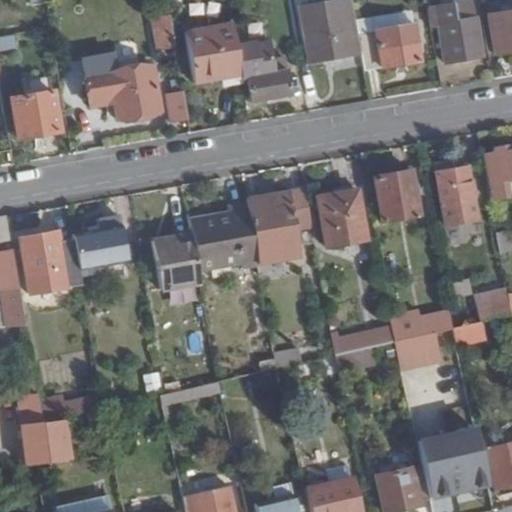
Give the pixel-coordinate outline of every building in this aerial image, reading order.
[(308,60),(360,51),(357,30),(355,18),(351,0),(334,0),(298,6),(308,60)] [(427,7),(430,27),(438,27),(444,62),(482,57),(475,20),(457,22),(453,3),(427,7)] [(357,30),(414,22),(412,9),(355,18),(357,30)] [(511,11),(487,15),(493,53),(511,49),(511,11)] [(158,45),(174,43),(168,13),(154,14),(158,45)] [(360,51),(365,70),(420,61),(414,22),(357,30),(360,51)] [(194,82),(239,74),(238,66),(231,25),(186,33),(194,82)] [(0,36),(0,47),(12,46),(11,36),(0,36)] [(82,56),(87,96),(109,92),(111,100),(113,116),(157,110),(150,63),(115,67),(113,51),(82,56)] [(272,73),(247,78),(251,100),(289,94),(283,59),(270,61),(272,73)] [(239,74),(241,79),(247,78),(272,73),(270,61),(238,66),(239,74)] [(55,64),(63,107),(75,105),(71,77),(67,77),(65,63),(55,64)] [(170,118),(186,116),(182,89),(165,92),(170,118)] [(109,92),(87,96),(88,103),(111,100),(109,92)] [(16,138),(57,131),(50,93),(10,100),(16,138)] [(501,191),(511,189),(511,151),(510,152),(509,147),(493,150),(501,191)] [(434,167),(433,172),(454,169),(452,163),(434,167)] [(454,169),(433,172),(444,225),(476,220),(466,166),(454,169)] [(373,178),(383,223),(419,217),(411,172),(373,178)] [(303,190),(287,193),(294,232),(311,228),(303,190)] [(317,197),(325,247),(362,240),(354,191),(317,197)] [(246,200),(247,204),(253,239),(294,232),(287,193),(246,200)] [(227,214),(188,220),(190,235),(197,270),(239,263),(241,268),(258,266),(253,239),(247,204),(227,207),(227,214)] [(100,240),(73,244),(75,249),(81,286),(98,282),(97,276),(127,271),(119,226),(98,229),(100,240)] [(511,251),(511,235),(511,231),(498,232),(500,252),(511,251)] [(160,292),(200,286),(197,270),(190,235),(150,242),(160,292)] [(81,286),(75,249),(59,252),(55,242),(17,249),(28,301),(81,291),(81,286)] [(0,327),(23,326),(9,253),(0,254),(0,301),(1,309),(0,308),(0,327)] [(475,297),(480,324),(511,316),(507,294),(506,290),(475,297)] [(480,324),(454,330),(456,347),(483,341),(480,324)] [(333,342),(336,356),(366,349),(393,343),(392,334),(392,328),(338,341),(336,334),(332,334),(333,342)] [(392,334),(393,343),(421,337),(419,328),(392,334)] [(275,355),(277,369),(336,356),(333,342),(275,355)] [(366,349),(336,356),(339,370),(368,363),(366,349)] [(20,369),(26,395),(35,394),(30,366),(20,369)] [(26,395),(0,397),(0,404),(16,402),(20,447),(0,449),(0,464),(0,468),(67,461),(58,418),(41,423),(35,394),(26,395)] [(59,395),(37,400),(41,423),(58,418),(64,417),(59,395)] [(104,424),(100,409),(79,414),(82,428),(104,424)] [(429,439),(417,442),(422,466),(435,463),(429,439)] [(511,443),(485,449),(496,494),(511,490),(511,443)] [(423,469),(430,499),(431,502),(475,493),(467,460),(423,469)] [(423,469),(422,466),(411,469),(411,467),(375,475),(383,511),(385,511),(420,504),(419,501),(430,499),(423,469)] [(357,511),(350,478),(304,489),(308,511),(357,511)] [(231,511),(226,487),(182,497),(185,511),(231,511)] [(111,511),(107,495),(55,506),(56,511),(111,511)] [(293,511),(290,496),(254,504),(255,511),(293,511)]
